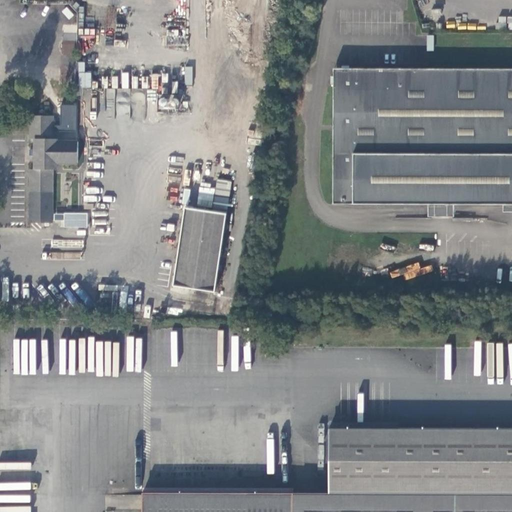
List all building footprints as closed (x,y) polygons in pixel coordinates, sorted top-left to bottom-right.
[(333,82),(333,84),(333,204),(511,204),(511,68),(349,68),(341,68),(333,68),(333,76),(333,82)] [(52,139),(52,116),(31,115),(31,138),(35,138),(35,169),(31,169),(31,222),(52,222),(52,169),(57,169),(57,163),(78,163),(78,141),(57,141),(57,139),(52,139)] [(215,292),(227,213),(232,181),(218,179),(213,211),(185,207),(173,286),(215,292)] [(78,226),(78,211),(55,211),(55,226),(78,226)] [(86,361),(89,329),(61,326),(59,342),(69,343),(67,359),(86,361)] [(511,511),(511,428),(399,428),(330,428),(329,493),(294,492),(143,492),(142,511),(511,511)]
